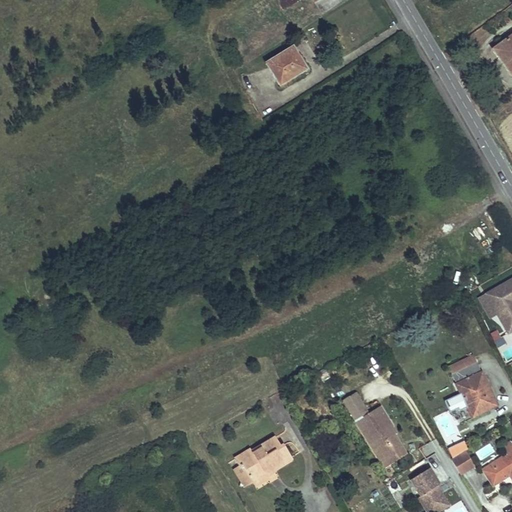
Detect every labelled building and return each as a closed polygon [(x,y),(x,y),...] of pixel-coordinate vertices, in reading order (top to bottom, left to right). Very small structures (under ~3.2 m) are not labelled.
[(280,0),(278,1),(284,10),(300,0),(306,0),(307,0),(313,0),(315,2),(318,0),(280,0)] [(511,36),(494,49),(511,73),(511,72),(511,36)] [(266,64),(274,76),(277,82),(280,86),(297,76),(299,80),(310,73),(293,47),(266,64)] [(248,131),(266,119),(261,113),(243,125),(248,131)] [(511,278),(486,295),(498,314),(510,333),(511,331),(511,278)] [(486,295),(480,299),(491,318),(498,314),(486,295)] [(501,346),(511,366),(511,365),(511,351),(507,343),(501,346)] [(477,363),(474,355),(464,360),(467,367),(477,363)] [(470,413),(495,402),(477,363),(467,367),(464,360),(449,367),(459,389),(461,393),(470,413)] [(347,406),(357,422),(368,415),(358,399),(347,406)] [(470,413),(472,418),(497,406),(495,402),(470,413)] [(368,415),(357,422),(378,457),(384,453),(390,463),(405,453),(393,434),(396,432),(381,407),(368,415)] [(273,466),(274,468),(292,458),(284,444),(281,446),(276,437),(252,451),(255,456),(239,466),(240,468),(242,466),(252,483),(253,483),(266,475),(264,471),(273,466)] [(476,452),(479,460),(488,456),(485,448),(476,452)] [(255,456),(252,451),(251,450),(235,459),(239,466),(255,456)] [(475,466),(466,451),(451,460),(460,475),(475,466)] [(511,452),(504,458),(482,471),(492,487),(506,478),(504,475),(508,473),(510,476),(511,479),(511,452)] [(384,466),(390,463),(384,453),(378,457),(384,466)] [(504,458),(502,455),(481,468),(482,471),(504,458)] [(245,487),(252,483),(242,466),(240,468),(235,471),(245,487)] [(414,499),(421,511),(436,511),(446,506),(434,487),(436,485),(426,471),(407,483),(416,498),(414,499)]
